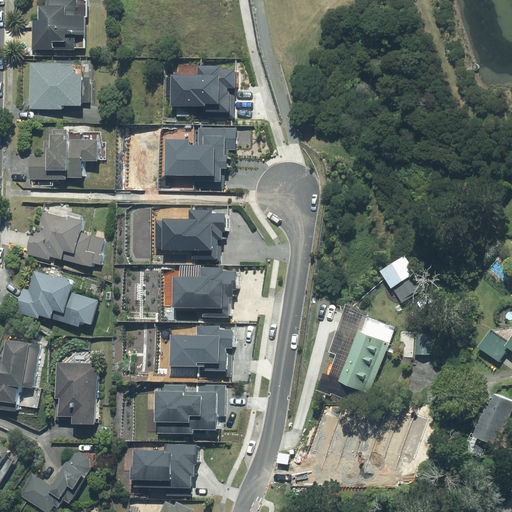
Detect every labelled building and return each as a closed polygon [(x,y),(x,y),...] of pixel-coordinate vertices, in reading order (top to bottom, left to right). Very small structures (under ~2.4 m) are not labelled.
[(79,18),(79,1),(55,0),(47,0),(47,8),(42,7),(41,22),(35,22),(34,51),(77,52),(78,37),(88,37),(89,18),(79,18)] [(216,41),(216,52),(236,52),(236,42),(216,41)] [(32,110),(65,111),(65,108),(85,108),(86,68),(63,67),(63,65),(34,64),(32,110)] [(232,70),(204,69),(202,118),(230,119),(232,70)] [(203,182),(202,188),(225,188),(227,147),(237,147),(238,131),(203,130),(203,149),(171,148),(170,175),(196,176),(196,181),(203,182)] [(32,181),(69,183),(69,180),(85,181),(86,164),(101,165),(102,143),(70,142),(70,132),(55,132),(55,143),(46,143),(46,157),(33,156),(32,181)] [(232,186),(233,193),(251,189),(249,181),(232,186)] [(65,260),(87,267),(87,266),(94,268),(95,264),(103,266),(106,256),(103,256),(108,240),(84,233),(87,222),(70,218),(70,220),(45,213),(41,227),(39,232),(35,231),(29,255),(52,262),(53,258),(65,262),(65,260)] [(222,319),(236,319),(237,287),(246,287),(247,270),(205,269),(205,278),(180,278),(179,309),(222,311),(222,319)] [(398,303),(417,289),(404,271),(384,285),(398,303)] [(55,320),(82,329),(84,324),(94,328),(102,303),(74,294),(76,288),(72,281),(62,278),(60,279),(37,272),(31,291),(26,290),(18,314),(41,321),(42,317),(54,321),(55,320)] [(368,392),(387,342),(360,331),(340,382),(368,392)] [(511,343),(511,344),(493,331),(480,349),(501,364),(510,350),(511,351),(511,343)] [(418,335),(417,354),(435,355),(436,336),(418,335)] [(0,405),(40,408),(45,339),(34,338),(33,343),(12,341),(10,362),(2,362),(0,388),(0,405)] [(59,400),(65,400),(64,419),(80,419),(80,426),(102,427),(103,364),(59,363),(59,400)] [(228,385),(197,384),(197,393),(189,392),(190,385),(167,384),(166,393),(163,393),(162,423),(189,425),(189,434),(201,435),(201,431),(226,432),(228,385)] [(487,413),(470,451),(511,468),(511,465),(511,429),(511,428),(511,397),(502,393),(492,415),(487,413)] [(344,429),(342,464),(361,466),(360,481),(381,482),(385,432),(344,429)] [(0,438),(0,491),(1,493),(9,480),(3,476),(10,464),(17,469),(22,461),(14,457),(18,450),(0,438)] [(170,493),(192,494),(193,462),(199,463),(199,447),(169,446),(169,453),(141,451),(139,485),(170,486),(170,493)] [(50,511),(57,511),(61,506),(67,509),(72,501),(77,504),(104,463),(79,447),(54,486),(36,475),(23,495),(50,511)] [(196,511),(197,511),(180,504),(179,506),(169,502),(164,511),(196,511)]
